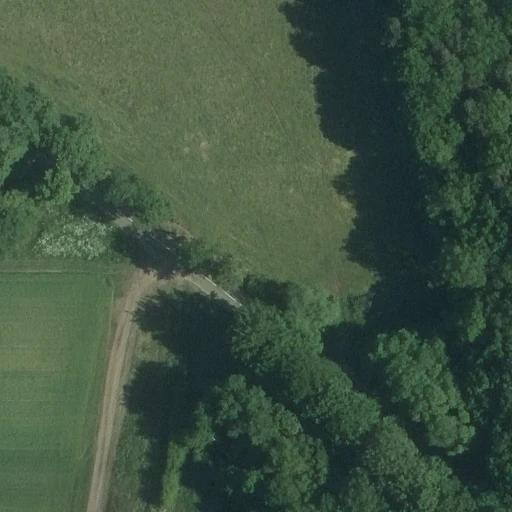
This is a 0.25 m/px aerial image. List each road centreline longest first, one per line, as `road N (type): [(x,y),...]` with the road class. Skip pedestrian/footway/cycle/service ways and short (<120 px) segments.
road 1 (tertiary): [(0,132),(511,507)]
road 2 (track): [(120,511),(151,399),(159,245)]
